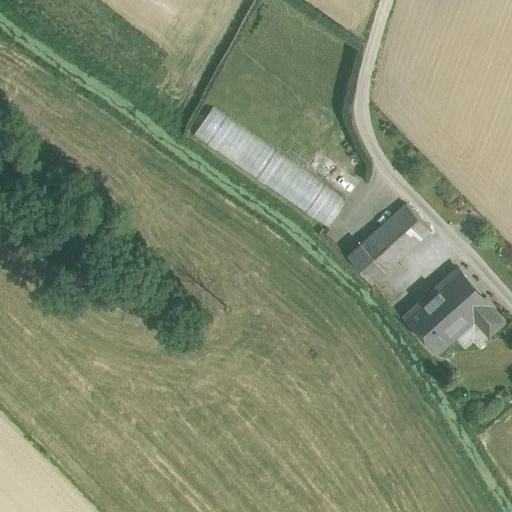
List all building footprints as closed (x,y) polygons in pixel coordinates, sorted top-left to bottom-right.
[(439,0),(438,4),(471,15),(476,0),(439,0)] [(511,0),(481,0),(474,19),(507,30),(511,15),(511,0)] [(193,135),(327,229),(347,201),(213,106),(193,135)] [(431,231),(407,204),(395,215),(419,241),(431,231)] [(419,241),(395,215),(374,233),(398,260),(419,241)] [(398,260),(374,233),(362,244),(387,270),(398,260)] [(387,270),(362,244),(349,256),(373,283),(387,270)] [(459,269),(404,318),(436,353),(454,336),(474,318),(489,335),(505,321),(490,304),(459,269)] [(478,345),(489,335),(474,318),(454,336),(465,347),(473,340),(478,345)]
